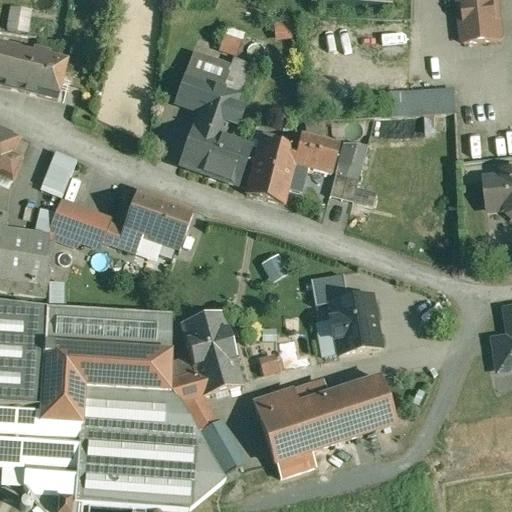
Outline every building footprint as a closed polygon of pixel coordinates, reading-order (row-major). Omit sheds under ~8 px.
[(390,0),(310,0),(310,7),(390,9),(390,0)] [(458,0),(464,46),(500,42),(495,0),(458,0)] [(12,6),(8,30),(30,34),(34,10),(12,6)] [(290,23),(274,24),(276,42),(291,40),(290,23)] [(242,42),(224,36),(218,52),(236,58),(242,42)] [(0,44),(0,88),(57,102),(67,61),(0,44)] [(230,68),(192,55),(184,78),(238,97),(239,97),(249,66),(233,61),(230,68)] [(238,97),(184,78),(174,106),(198,115),(228,125),(238,129),(244,110),(235,107),(238,97)] [(447,92),(390,96),(391,120),(448,116),(447,92)] [(228,125),(198,115),(193,130),(193,129),(179,167),(237,188),(251,149),(218,138),(218,137),(226,132),(228,125)] [(0,133),(0,178),(11,184),(21,162),(12,158),(19,142),(0,133)] [(338,146),(300,135),(296,151),(292,167),(294,167),(330,177),(338,146)] [(296,151),(261,142),(245,196),(283,207),(294,167),(292,167),(296,151)] [(343,145),(335,177),(358,183),(366,151),(343,145)] [(55,154),(41,187),(63,196),(76,163),(55,154)] [(511,175),(504,176),(504,180),(485,182),(489,214),(508,212),(508,216),(511,215),(511,175)] [(358,183),(335,177),(329,199),(352,205),(358,183)] [(193,214),(136,194),(123,232),(140,237),(139,239),(179,251),(193,214)] [(108,221),(61,202),(48,233),(95,253),(108,221)] [(123,232),(110,228),(105,245),(135,254),(139,239),(140,237),(123,232)] [(5,231),(0,230),(0,281),(48,288),(48,237),(5,231)] [(287,276),(277,257),(260,266),(271,285),(287,276)] [(345,305),(341,278),(310,283),(315,310),(325,308),(345,305)] [(48,288),(0,281),(0,293),(48,301),(48,288)] [(345,305),(325,308),(335,366),(382,358),(372,301),(345,305)] [(171,318),(49,310),(46,310),(46,313),(0,307),(0,468),(23,470),(22,489),(41,511),(77,511),(79,505),(187,511),(224,484),(197,435),(180,406),(170,395),(169,395),(171,318)] [(511,313),(500,315),(504,343),(492,345),(498,388),(511,385),(511,313)] [(221,315),(180,327),(194,375),(194,376),(201,400),(203,400),(242,389),(221,315)] [(262,361),(266,378),(282,374),(277,357),(262,361)] [(194,376),(171,382),(170,395),(180,406),(201,400),(194,376)] [(293,392),(253,406),(273,467),(395,427),(380,381),(298,408),(293,392)] [(217,425),(203,400),(201,400),(180,406),(197,435),(217,425)] [(217,425),(197,435),(224,484),(238,476),(235,471),(244,465),(220,423),(217,425)]
